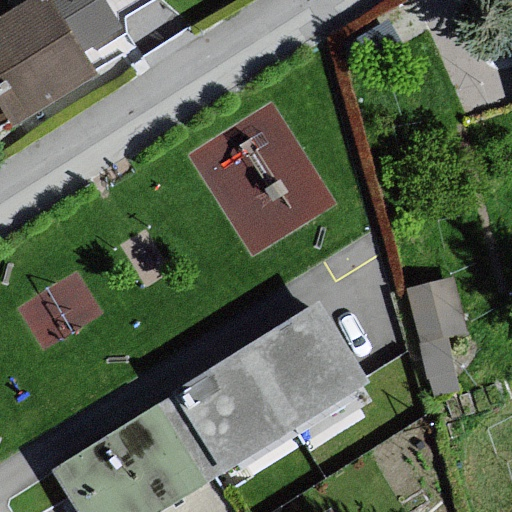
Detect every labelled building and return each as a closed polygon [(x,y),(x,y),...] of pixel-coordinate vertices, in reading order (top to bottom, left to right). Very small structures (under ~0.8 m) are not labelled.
[(75,60),(37,0),(31,0),(0,19),(0,126),(3,132),(87,80),(75,60)] [(37,0),(75,60),(122,31),(122,8),(135,0),(37,0)] [(450,278),(405,287),(430,399),(460,392),(447,334),(462,331),(450,278)] [(319,301),(158,402),(211,485),(372,383),(319,301)] [(158,402),(53,463),(80,511),(166,511),(211,485),(158,402)]
